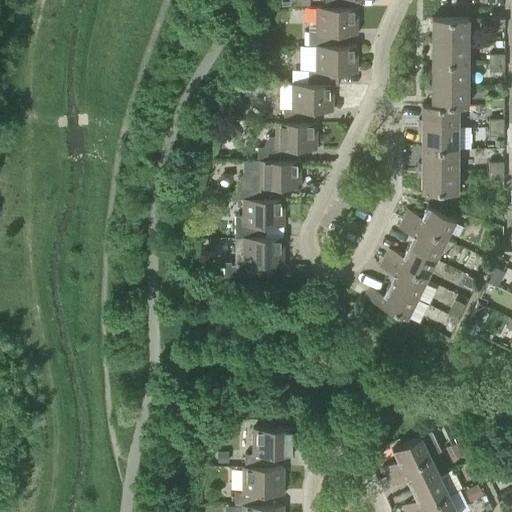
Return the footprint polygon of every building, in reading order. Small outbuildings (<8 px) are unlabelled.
[(316,45),(338,45),(338,44),(338,33),(357,33),(357,6),(355,6),(355,7),(325,6),(316,6),(316,31),(308,31),(308,45),(316,45)] [(432,17),(432,38),(468,39),(468,17),(432,17)] [(489,26),(504,26),(505,17),(489,17),(489,26)] [(468,39),(432,38),(432,61),(468,61),(468,39)] [(308,83),(332,83),(332,84),(338,84),(338,71),(357,71),(357,45),(338,44),(338,45),(316,45),(316,70),(308,70),(308,83)] [(489,61),(504,61),(504,53),(489,52),(489,61)] [(468,61),(432,61),(432,83),(468,83),(468,61)] [(504,61),(489,61),(489,70),(504,70),(504,61)] [(314,122),(314,121),(314,109),(332,109),(332,84),(332,83),(308,83),(292,82),(292,108),(284,108),(284,121),(314,122)] [(468,83),(432,83),(431,103),(458,103),(458,105),(467,105),(468,83)] [(490,96),(490,105),(504,104),(504,96),(490,96)] [(458,126),(458,105),(458,103),(431,103),(422,103),(422,118),(418,118),(418,125),(458,126)] [(490,125),(504,125),(504,104),(490,105),(487,105),(487,118),(490,118),(490,125)] [(267,159),(267,160),(297,160),(297,159),(298,147),(316,148),(316,121),(314,121),(314,122),(284,121),(276,121),(276,131),(273,131),(272,131),(270,131),(268,132),(266,134),(264,136),(263,138),(262,140),(262,142),(256,142),(256,159),(267,159)] [(458,126),(418,125),(418,133),(422,133),(422,147),(458,147),(458,126)] [(504,133),(504,125),(490,125),(490,133),(504,133)] [(418,169),(457,169),(458,147),(422,147),(422,161),(418,161),(418,169)] [(267,159),(256,159),(243,159),(243,172),(238,177),(238,190),(230,197),(243,197),(251,197),(251,198),(281,198),(281,186),(300,186),(300,159),(297,159),(297,160),(267,160),(267,159)] [(489,169),(504,169),(504,161),(489,161),(489,169)] [(457,191),(457,169),(418,169),(418,176),(422,176),(421,191),(457,191)] [(504,169),(489,169),(490,177),(504,177),(504,169)] [(209,184),(202,189),(208,196),(215,191),(209,184)] [(251,197),(243,197),(243,214),(235,214),(235,235),(265,236),(265,224),(283,224),(283,198),(281,198),(251,198),(251,197)] [(408,208),(403,218),(445,238),(455,218),(427,205),(422,215),(408,208)] [(445,238),(403,218),(399,227),(413,234),(408,244),(436,258),(445,238)] [(265,236),(235,235),(235,264),(232,264),(231,260),(225,260),(224,275),(235,275),(265,275),(265,262),(283,262),(283,236),(265,236)] [(436,258),(408,244),(403,254),(389,247),(384,256),(426,277),(436,258)] [(426,277),(384,256),(379,266),(393,273),(388,283),(416,296),(426,277)] [(497,284),(504,270),(496,266),(489,280),(497,284)] [(471,288),(476,279),(467,274),(462,283),(471,288)] [(416,296),(388,283),(383,293),(369,286),(365,296),(406,317),(416,296)] [(449,311),(460,316),(465,307),(466,305),(454,299),(449,311)] [(475,334),(479,326),(471,322),(467,330),(475,334)] [(452,444),(462,440),(452,420),(443,424),(452,444)] [(245,452),(245,465),(275,466),(275,454),(293,454),(294,427),(253,427),(253,452),(245,452)] [(388,475),(430,455),(441,450),(431,430),(392,448),(398,459),(383,466),(388,475)] [(229,450),(219,450),(219,463),(229,463),(229,450)] [(430,455),(388,475),(392,484),(406,478),(411,488),(439,474),(430,455)] [(275,466),(245,465),(243,465),(242,491),(235,491),(235,505),(242,505),(242,504),(265,504),(265,492),(283,492),(283,466),(275,466)] [(493,479),(500,475),(498,471),(490,475),(493,479)] [(439,474),(411,488),(416,498),(402,505),(405,511),(410,511),(449,494),(439,474)] [(483,494),(477,483),(464,489),(470,500),(483,494)] [(457,511),(449,494),(410,511),(457,511)] [(490,502),(483,506),(485,511),(488,511),(493,510),(490,502)]
